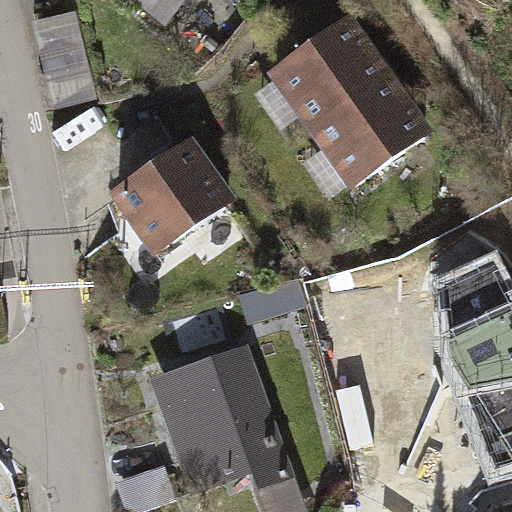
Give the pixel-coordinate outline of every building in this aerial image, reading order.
[(137,0),(165,23),(184,0),(137,0)] [(276,75),(316,131),(385,82),(346,26),(276,75)] [(385,82),(316,131),(356,187),(425,138),(385,82)] [(159,253),(228,205),(187,147),(118,196),(159,253)] [(511,299),(493,264),(448,287),(452,358),(497,470),(511,465),(511,299)] [(305,307),(298,282),(274,289),(281,313),(305,307)] [(257,489),(288,478),(244,354),(175,379),(180,395),(162,401),(175,437),(173,438),(193,494),(251,473),(257,489)]
